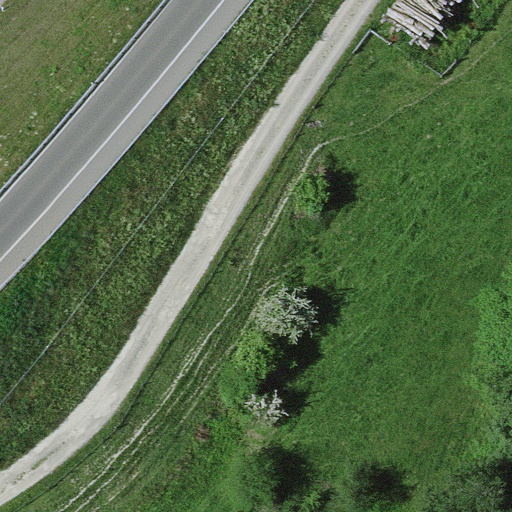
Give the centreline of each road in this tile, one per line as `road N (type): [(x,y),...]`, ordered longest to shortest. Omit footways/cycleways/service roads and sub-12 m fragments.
road 1 (track): [(0,470),(104,365),(201,239),(360,0)]
road 2 (motorway): [(0,231),(197,0)]
